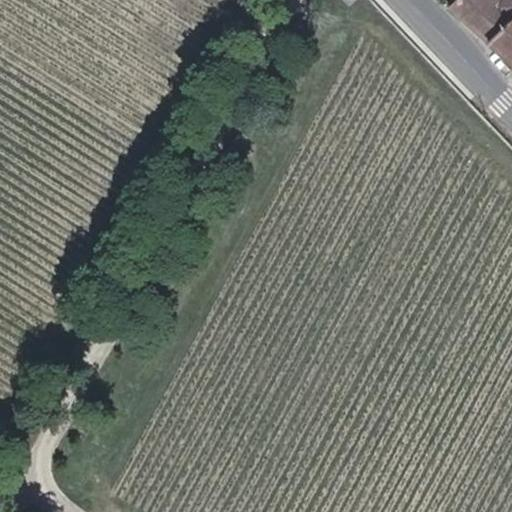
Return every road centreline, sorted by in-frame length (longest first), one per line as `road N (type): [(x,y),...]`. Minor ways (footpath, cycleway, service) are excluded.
road 1 (unknown): [(270,0),(0,490)]
road 2 (secondary): [(410,0),(511,99)]
